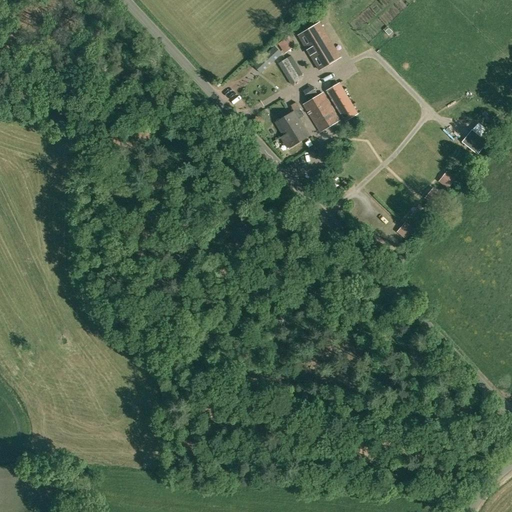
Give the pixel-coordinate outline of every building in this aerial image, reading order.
[(319,22),(299,35),(320,70),(340,57),(319,22)] [(284,52),(295,45),(289,36),(278,44),(284,52)] [(282,52),(275,44),(253,64),(261,72),(282,52)] [(300,80),(288,57),(278,63),(287,77),(283,79),(288,86),(300,80)] [(365,89),(372,104),(388,96),(381,81),(365,89)] [(357,114),(354,111),(340,84),(327,90),(346,121),(357,114)] [(323,93),(304,105),(320,132),(339,120),(323,93)] [(300,117),(304,115),(300,107),(276,122),(284,135),(281,137),(287,147),(290,146),(291,147),(311,135),(300,117)] [(260,124),(261,118),(255,116),(253,122),(260,124)] [(435,135),(442,132),(439,125),(432,128),(435,135)] [(462,141),(478,154),(488,141),(472,129),(462,141)] [(310,140),(305,143),(308,148),(313,145),(310,140)] [(451,155),(459,148),(455,143),(447,150),(451,155)] [(447,172),(438,182),(448,190),(457,180),(447,172)] [(433,189),(425,199),(435,207),(443,197),(433,189)] [(420,206),(411,216),(421,224),(429,213),(420,206)] [(406,223),(397,233),(407,241),(415,230),(406,223)]
